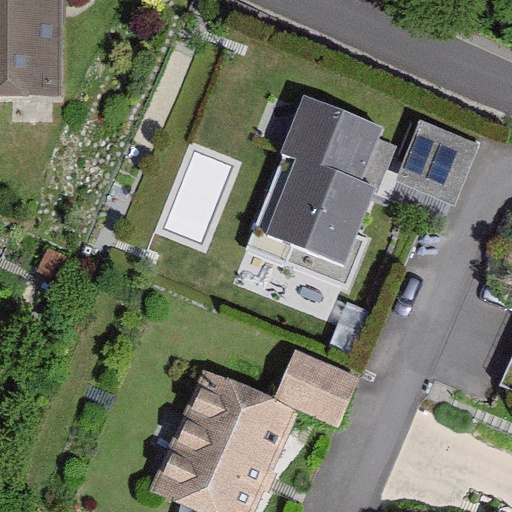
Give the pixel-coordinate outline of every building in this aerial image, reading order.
[(50,0),(0,0),(0,109),(53,108),(50,0)] [(366,146),(290,117),(268,174),(281,179),(254,252),(334,282),(363,208),(345,201),(366,146)] [(456,197),(476,141),(421,121),(401,177),(456,197)] [(346,391),(287,367),(268,413),(327,437),(346,391)] [(250,511),(286,428),(195,390),(145,510),(150,511),(250,511)]
